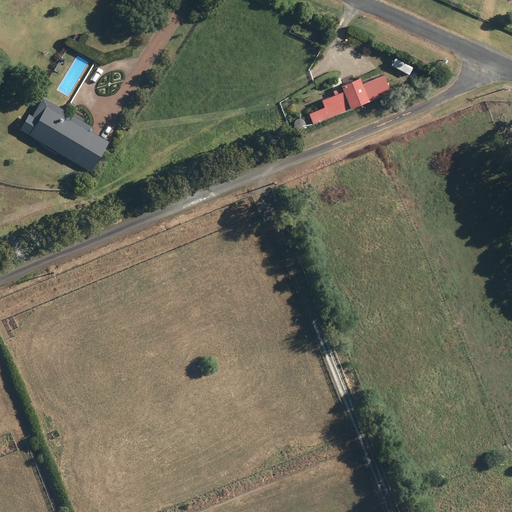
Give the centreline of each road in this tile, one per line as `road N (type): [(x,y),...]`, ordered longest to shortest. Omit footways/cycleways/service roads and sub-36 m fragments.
road 1 (unknown): [(384,511),(255,175)]
road 2 (unknown): [(255,175),(0,278)]
road 3 (unknown): [(488,71),(255,175)]
road 4 (unclassified): [(330,0),(511,82)]
